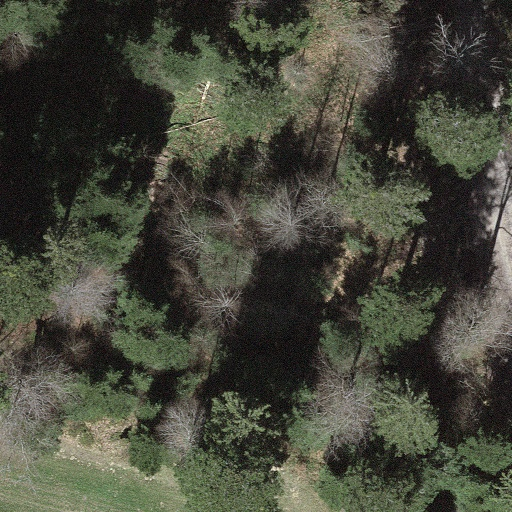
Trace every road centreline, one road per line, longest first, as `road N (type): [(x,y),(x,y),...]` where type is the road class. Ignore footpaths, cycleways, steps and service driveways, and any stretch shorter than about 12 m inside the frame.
road 1 (unclassified): [(473,0),(511,177)]
road 2 (track): [(0,462),(150,511)]
